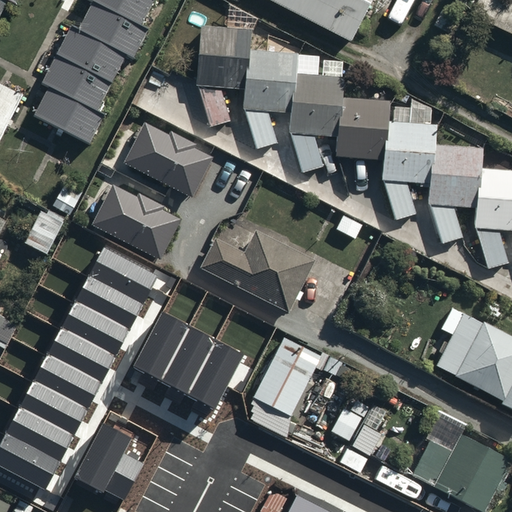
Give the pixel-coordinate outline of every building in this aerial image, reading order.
[(0,0),(0,19),(8,4),(17,9),(21,0),(0,0)] [(87,0),(86,3),(93,7),(78,36),(69,32),(40,88),(48,92),(33,121),(90,150),(105,121),(96,116),(127,58),(136,63),(152,32),(145,29),(159,0),(87,0)] [(257,0),(351,48),(375,0),(257,0)] [(511,0),(479,0),(473,14),(511,33),(511,0)] [(336,64),(329,81),(320,81),(321,63),(300,62),(300,60),(253,57),(254,35),(204,32),(199,92),(212,134),(232,128),(222,94),(247,96),(245,117),(291,121),(290,139),(339,143),(338,162),(385,166),(383,186),(431,189),(430,209),(477,213),(476,234),(478,234),(490,275),(510,269),(500,236),(511,236),(511,175),(484,174),(486,152),(438,149),(439,132),(393,129),(394,108),(345,105),(346,83),(352,70),(336,64)] [(0,143),(22,101),(0,89),(0,143)] [(128,163),(194,196),(215,153),(149,120),(128,163)] [(71,219),(83,196),(66,187),(54,209),(71,219)] [(94,233),(161,266),(182,223),(116,190),(94,233)] [(60,234),(37,223),(26,248),(49,258),(60,234)] [(217,243),(202,273),(291,317),(298,304),(301,305),(305,298),(301,297),(317,264),(258,235),(247,257),(217,243)] [(104,248),(0,446),(0,465),(45,489),(157,276),(104,248)] [(185,285),(175,303),(211,321),(220,303),(185,285)] [(164,312),(135,368),(215,410),(244,354),(164,312)] [(511,343),(454,315),(443,335),(455,341),(439,373),(458,382),(457,384),(504,407),(503,411),(511,415),(511,343)] [(0,342),(7,347),(18,327),(0,317),(0,342)] [(253,392),(288,410),(318,351),(283,333),(253,392)] [(343,405),(331,428),(348,437),(361,414),(343,405)] [(123,454),(131,438),(105,425),(79,476),(123,498),(141,463),(123,454)] [(408,471),(479,509),(508,457),(456,429),(446,446),(428,436),(408,471)] [(361,466),(384,480),(394,464),(372,450),(361,466)] [(284,511),(339,511),(297,489),(284,511)] [(0,511),(2,511),(9,501),(0,495),(0,511)]
